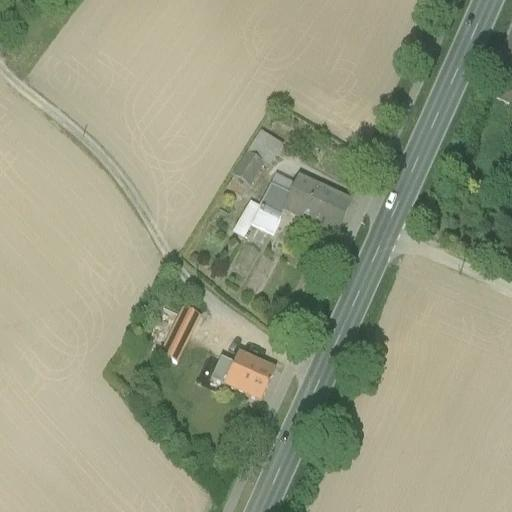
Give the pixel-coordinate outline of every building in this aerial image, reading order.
[(511,44),(510,43),(493,80),(511,88),(511,44)] [(261,132),(252,146),(274,159),(282,145),(261,132)] [(274,159),(252,146),(245,158),(260,168),(266,172),(274,159)] [(260,168),(245,158),(231,180),(232,180),(246,189),(260,168)] [(246,189),(232,180),(224,194),(238,203),(246,189)] [(349,205),(295,181),(287,199),(267,190),(256,210),(258,212),(257,214),(260,216),(261,214),(279,224),(282,216),(334,239),(349,205)] [(248,206),(238,223),(248,229),(257,214),(258,212),(256,210),(248,206)] [(257,214),(248,229),(269,240),(279,224),(261,214),(260,216),(257,214)] [(241,241),(248,229),(238,223),(231,236),(241,241)] [(192,341),(172,332),(159,360),(180,369),(192,341)] [(274,373),(236,356),(232,367),(222,389),(259,405),(274,373)] [(232,367),(219,361),(209,383),(222,389),(232,367)]
